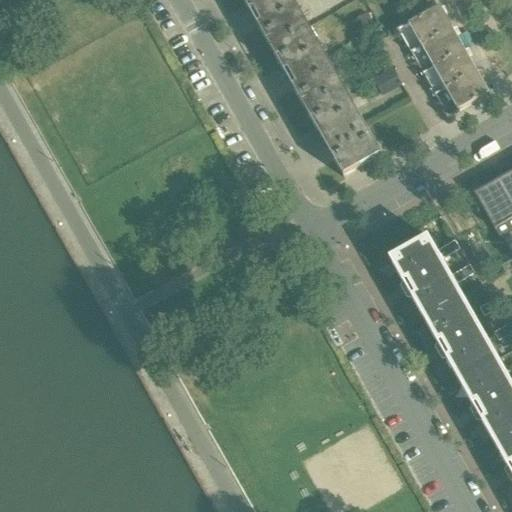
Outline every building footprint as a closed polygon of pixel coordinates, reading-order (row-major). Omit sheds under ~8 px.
[(242,0),(269,47),(307,25),(293,0),(242,0)] [(399,34),(410,53),(452,30),(440,8),(409,25),(409,24),(397,31),(399,34)] [(348,24),(357,38),(375,28),(367,13),(348,24)] [(269,47),(305,111),(343,89),(309,28),(307,25),(269,47)] [(410,53),(423,75),(464,52),(452,30),(410,53)] [(423,75),(435,97),(477,74),(464,52),(423,75)] [(402,86),(399,82),(392,69),(373,80),(382,97),(402,86)] [(477,74),(435,97),(446,116),(445,117),(447,120),(459,113),(459,112),(489,95),(477,74)] [(343,89),(305,111),(343,179),(344,178),(344,177),(380,157),(380,158),(381,157),(343,89)] [(511,173),(498,181),(511,206),(511,173)] [(475,194),(474,195),(482,208),(479,210),(484,218),(487,216),(500,239),(511,232),(511,206),(498,181),(475,194)] [(480,420),(511,476),(511,387),(427,238),(399,254),(389,259),(410,297),(480,420)] [(455,241),(438,251),(443,260),(460,250),(455,241)] [(470,266),(452,276),(458,285),(475,274),(470,266)] [(496,299),(479,309),(484,318),(502,307),(496,299)] [(511,325),(511,324),(494,334),(499,342),(511,334),(511,325)]
